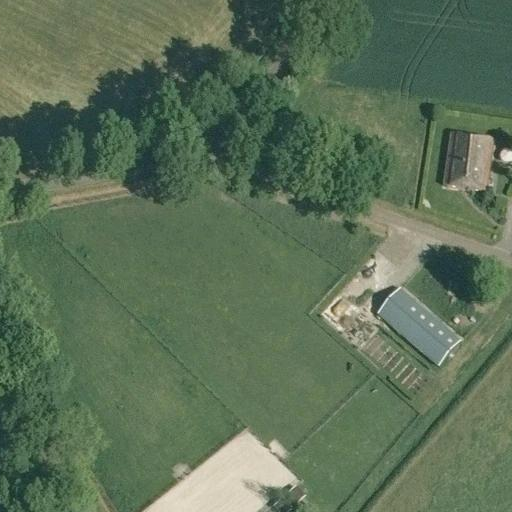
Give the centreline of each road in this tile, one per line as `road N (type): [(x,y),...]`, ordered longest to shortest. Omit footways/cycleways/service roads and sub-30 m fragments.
road 1 (unclassified): [(511,274),(242,168),(215,144)]
road 2 (unclassified): [(0,192),(148,171),(215,144)]
road 3 (unclassified): [(215,144),(261,110),(334,0)]
road 4 (unclassified): [(85,511),(0,372)]
